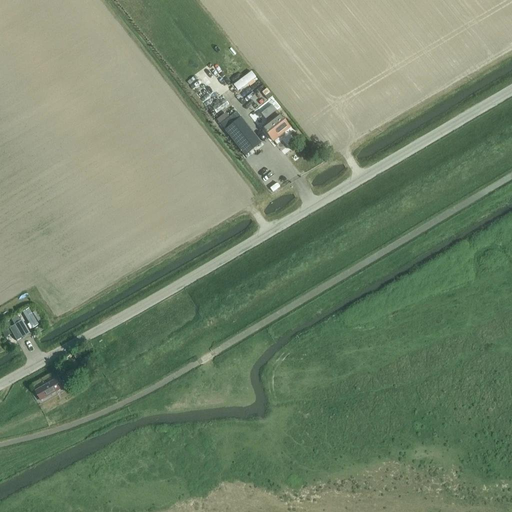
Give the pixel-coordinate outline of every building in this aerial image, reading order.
[(261,128),(272,142),(289,129),(276,111),(265,120),(268,123),(261,128)] [(260,143),(240,117),(224,130),(245,156),(260,143)] [(14,325),(17,331),(22,339),(29,334),(21,321),(14,325)] [(7,326),(0,330),(4,337),(11,333),(7,326)] [(82,349),(72,354),(75,360),(85,355),(82,349)] [(40,401),(64,388),(57,376),(54,379),(54,380),(34,392),(40,401)]
